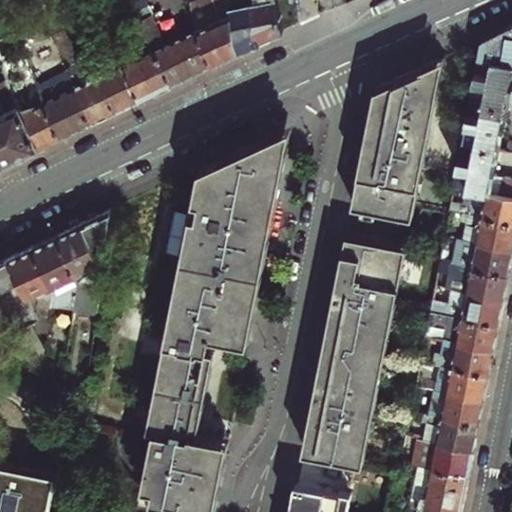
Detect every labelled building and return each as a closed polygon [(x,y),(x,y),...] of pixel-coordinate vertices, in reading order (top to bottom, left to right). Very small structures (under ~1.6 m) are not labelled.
[(239,51),(229,0),(209,0),(194,7),(198,24),(214,63),(226,57),(239,51)] [(262,40),(255,0),(229,0),(239,51),(251,45),(262,40)] [(274,34),(283,30),(277,0),(255,0),(262,40),(274,34)] [(102,117),(118,110),(99,69),(89,48),(77,55),(75,49),(79,46),(66,18),(52,25),(51,31),(50,31),(68,69),(94,121),(102,117)] [(136,27),(134,21),(128,24),(130,29),(136,27)] [(187,76),(214,63),(198,24),(157,44),(174,82),(187,76)] [(511,24),(482,39),(478,58),(511,63),(511,24)] [(174,82),(157,44),(155,40),(152,41),(148,31),(134,37),(158,90),(166,86),(174,82)] [(116,32),(111,34),(113,41),(119,38),(116,32)] [(149,94),(158,90),(134,37),(122,42),(123,59),(141,98),(149,94)] [(123,59),(122,42),(107,49),(113,63),(99,69),(118,110),(129,104),(141,98),(123,59)] [(353,203),(412,215),(446,54),(415,68),(376,85),(365,144),(353,203)] [(511,87),(511,82),(511,63),(478,58),(474,80),(470,100),(484,102),(507,106),(511,107),(511,87)] [(84,125),(94,121),(68,69),(53,76),(79,128),(84,125)] [(39,84),(45,96),(64,135),(72,131),(79,128),(53,76),(39,84)] [(0,164),(14,158),(40,146),(22,107),(10,82),(0,87),(0,164)] [(64,135),(45,96),(22,107),(40,146),(50,141),(64,135)] [(475,144),(499,148),(503,129),(507,106),(484,102),(470,100),(468,113),(462,142),(475,144)] [(153,409),(149,425),(157,426),(154,438),(145,486),(143,496),(172,502),(169,511),(215,511),(228,449),(230,437),(210,432),(192,429),(198,402),(205,364),(210,340),(212,331),(250,338),(253,321),(264,264),(273,222),(280,188),(292,125),(224,156),(201,166),(192,209),(199,210),(196,225),(189,224),(183,255),(167,338),(162,360),(153,409)] [(511,177),(494,174),(499,148),(475,144),(472,157),(460,155),(454,184),(468,187),(511,194),(511,177)] [(511,194),(468,187),(465,202),(451,199),(449,210),(463,212),(511,221),(511,194)] [(102,266),(104,253),(107,236),(111,208),(98,214),(82,222),(102,266)] [(511,221),(463,212),(462,218),(468,219),(464,239),(511,247),(511,221)] [(95,315),(98,293),(102,266),(82,222),(70,227),(58,233),(77,274),(72,310),(72,311),(95,315)] [(49,306),(72,310),(77,274),(58,233),(44,239),(32,245),(51,286),(49,306)] [(363,460),(406,245),(347,233),(343,253),(336,288),(329,324),(322,359),(315,394),(308,429),(305,448),(352,458),(363,460)] [(511,263),(511,247),(464,239),(457,238),(453,262),(510,273),(511,263)] [(49,306),(51,286),(32,245),(7,257),(0,260),(0,289),(42,371),(49,306)] [(508,284),(510,273),(453,262),(440,260),(438,270),(449,272),(446,287),(452,288),(505,298),(508,284)] [(503,309),(505,298),(452,288),(450,301),(447,300),(446,305),(432,302),(430,311),(500,324),(503,309)] [(39,371),(42,371),(0,289),(0,305),(29,360),(28,369),(29,369),(39,371)] [(498,336),(500,324),(430,311),(425,336),(445,340),(495,349),(498,336)] [(493,360),(495,349),(445,340),(442,351),(437,350),(436,355),(422,353),(420,361),(439,365),(490,374),(493,360)] [(488,385),(490,374),(439,365),(435,389),(485,398),(488,385)] [(31,386),(37,387),(39,371),(29,369),(27,380),(32,381),(31,386)] [(483,409),(485,398),(435,389),(432,405),(426,404),(425,414),(480,424),(483,409)] [(424,403),(414,402),(412,409),(422,411),(424,403)] [(478,434),(480,424),(425,414),(423,419),(427,420),(423,439),(475,449),(478,434)] [(473,460),(475,449),(423,439),(418,438),(413,464),(419,465),(470,474),(473,460)] [(0,443),(0,460),(6,461),(9,446),(0,443)] [(0,511),(49,511),(58,472),(6,461),(0,460),(0,511)] [(422,511),(461,511),(463,507),(470,474),(419,465),(410,506),(423,509),(422,511)] [(347,511),(352,491),(298,481),(295,495),(292,508),(317,511),(347,511)]
